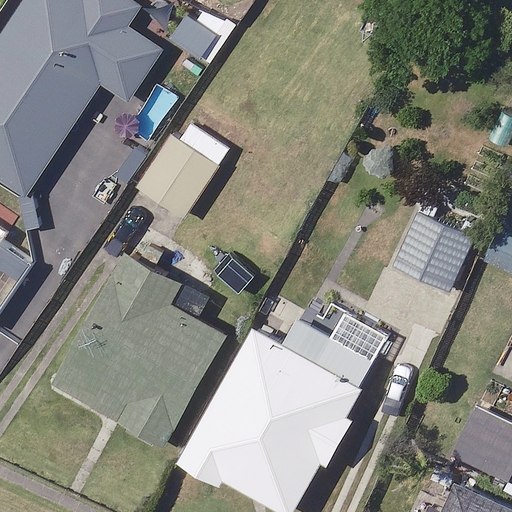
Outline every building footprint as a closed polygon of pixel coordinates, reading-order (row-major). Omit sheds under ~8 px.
[(28,0),(0,45),(0,174),(33,195),(108,78),(137,96),(168,47),(132,24),(142,8),(130,0),(28,0)] [(226,32),(194,12),(179,34),(211,55),(226,32)] [(238,147),(192,115),(146,181),(191,213),(238,147)] [(480,237),(423,212),(401,261),(458,286),(480,237)] [(511,212),(492,254),(511,263),(511,212)] [(15,228),(0,218),(0,317),(38,260),(7,240),(15,228)] [(191,279),(137,249),(64,380),(172,440),(234,329),(180,299),(191,279)] [(329,459),(337,463),(364,413),(356,409),(397,333),(357,312),(345,336),(301,312),(295,324),(270,310),(189,460),(231,483),(236,474),(301,510),(329,459)] [(511,417),(483,404),(461,451),(511,474),(511,417)] [(511,511),(511,503),(465,483),(452,511),(511,511)]
